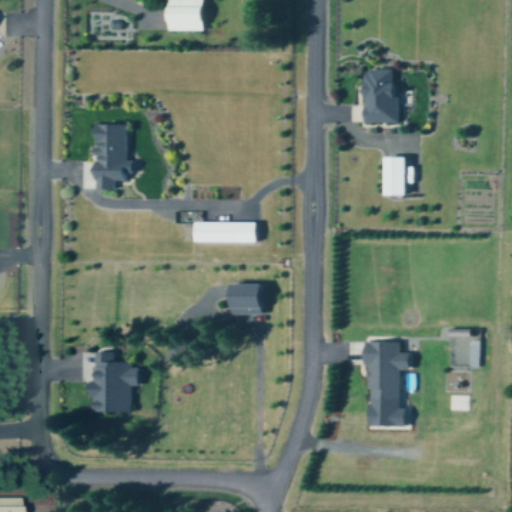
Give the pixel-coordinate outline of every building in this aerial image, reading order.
[(173,0),(174,28),(209,27),(209,0),(173,0)] [(369,121),(401,121),(400,67),(369,67),(369,121)] [(131,159),(131,123),(100,123),(101,188),(119,188),(119,179),(131,178),(131,169),(139,169),(138,158),(131,159)] [(390,194),(412,193),(411,156),(389,156),(390,194)] [(262,221),(199,220),(199,240),(261,240),(262,221)] [(269,313),(270,283),(238,282),(237,312),(269,313)] [(474,327),(454,327),(454,335),(474,335),(474,327)] [(411,425),(411,407),(404,407),(404,368),(414,368),(414,351),(404,351),(404,341),(373,340),(373,425),(411,425)] [(133,411),(134,384),(142,384),(142,366),(134,366),(134,361),(117,361),(117,351),(96,350),(96,411),(133,411)] [(21,511),(22,495),(0,494),(0,511),(21,511)]
